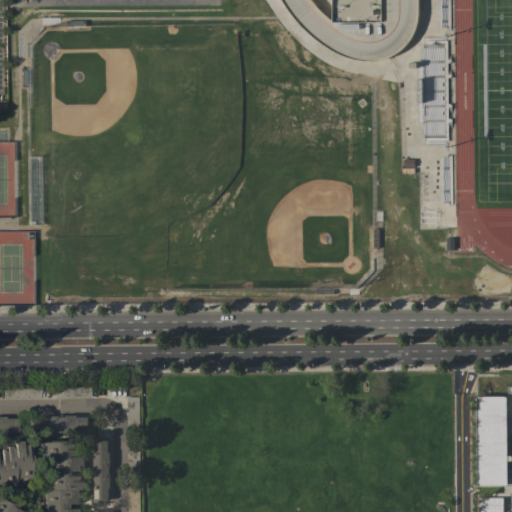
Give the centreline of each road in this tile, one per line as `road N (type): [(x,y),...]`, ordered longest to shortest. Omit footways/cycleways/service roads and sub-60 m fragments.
road 1 (primary): [(511,322),(0,326)]
road 2 (primary): [(0,354),(511,351)]
